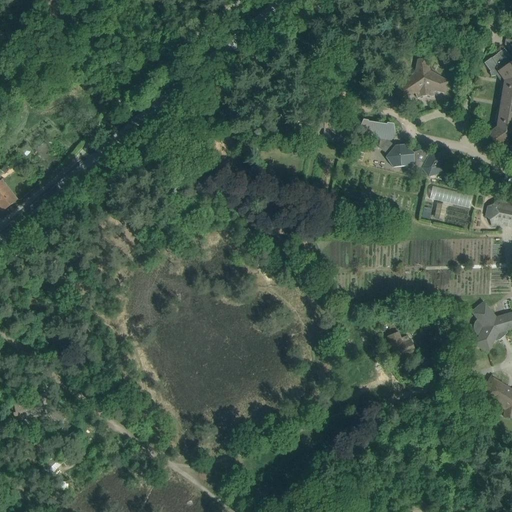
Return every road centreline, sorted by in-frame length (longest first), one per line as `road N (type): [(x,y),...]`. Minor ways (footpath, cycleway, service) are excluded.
road 1 (primary): [(0,239),(287,0)]
road 2 (track): [(236,511),(0,331)]
road 3 (residential): [(340,415),(511,362)]
road 4 (track): [(171,462),(340,415)]
road 5 (residential): [(511,0),(471,78),(467,135)]
road 6 (residential): [(472,151),(412,135),(418,119),(439,113),(467,135)]
